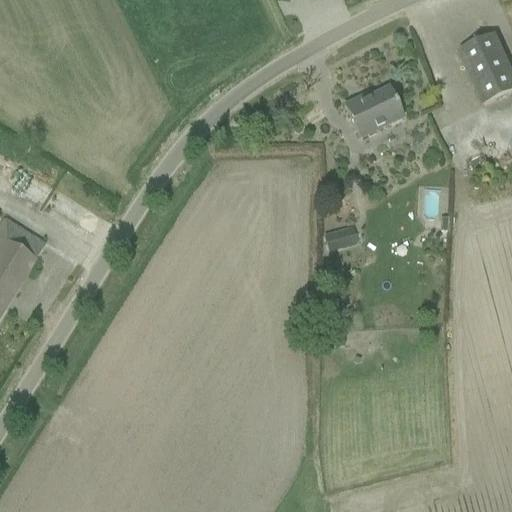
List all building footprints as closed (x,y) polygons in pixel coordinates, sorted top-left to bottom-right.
[(511,96),(511,74),(503,56),(495,38),(459,54),(484,109),(511,96)] [(402,121),(388,92),(364,103),(362,100),(344,109),(360,141),(402,121)] [(35,264),(45,248),(2,221),(0,225),(0,321),(35,264)] [(440,221),(439,235),(448,235),(449,221),(440,221)] [(345,251),(341,234),(323,239),(328,256),(345,251)] [(323,342),(323,350),(344,349),(344,341),(323,342)]
